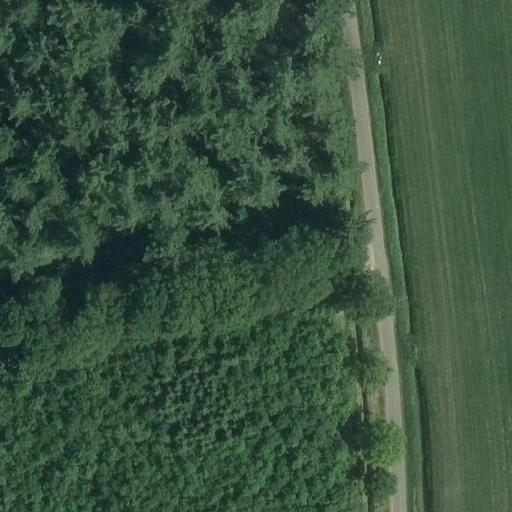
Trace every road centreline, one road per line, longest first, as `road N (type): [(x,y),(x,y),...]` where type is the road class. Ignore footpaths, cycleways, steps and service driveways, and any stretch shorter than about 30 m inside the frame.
road 1 (unclassified): [(395,511),(378,253),(346,0)]
road 2 (track): [(378,253),(0,328)]
